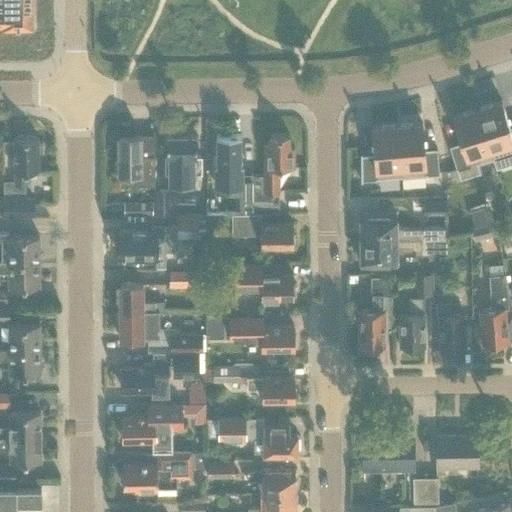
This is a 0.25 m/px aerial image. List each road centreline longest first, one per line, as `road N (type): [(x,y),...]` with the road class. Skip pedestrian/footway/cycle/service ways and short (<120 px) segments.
road 1 (residential): [(80,511),(76,94)]
road 2 (residential): [(329,388),(326,90)]
road 3 (residential): [(76,94),(326,90)]
road 4 (residential): [(326,90),(511,46)]
road 5 (residential): [(329,388),(511,386)]
road 6 (residential): [(330,511),(329,388)]
